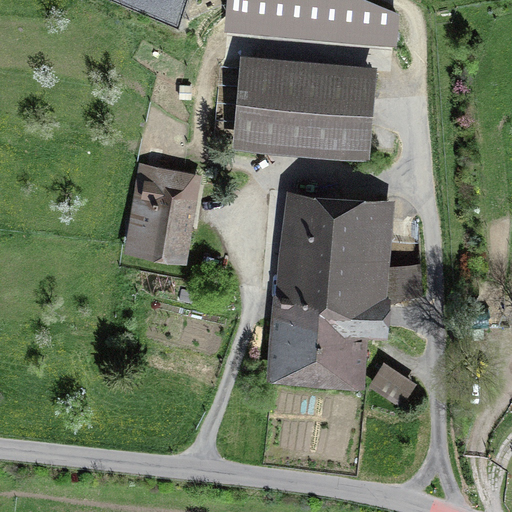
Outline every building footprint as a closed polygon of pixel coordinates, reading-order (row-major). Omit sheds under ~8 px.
[(367,0),(226,0),(223,30),(397,45),(400,13),(367,0)] [(371,68),(225,55),(222,89),(242,91),(237,142),(363,154),(371,68)] [(189,176),(140,167),(126,247),(175,256),(189,176)] [(386,199),(286,192),(274,366),(354,372),(357,330),(377,331),(386,199)] [(380,361),(367,375),(396,400),(409,386),(380,361)]
